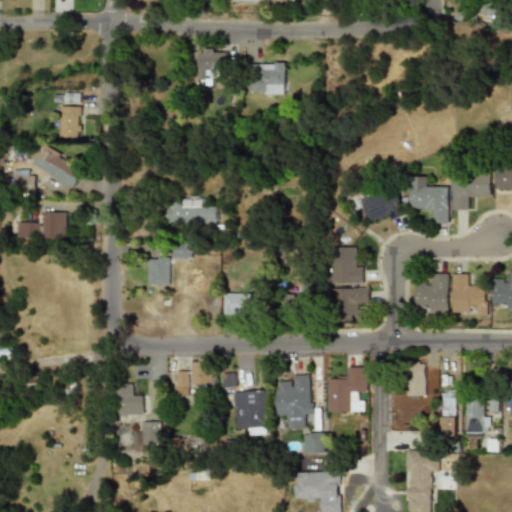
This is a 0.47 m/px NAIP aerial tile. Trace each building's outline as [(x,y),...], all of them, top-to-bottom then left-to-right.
[(224,48),(197,48),(197,79),(207,79),(207,71),(224,71),(224,48)] [(283,63),(250,63),(250,94),(283,94),(283,63)] [(61,137),(81,137),(81,105),(61,105),(61,137)] [(74,186),(84,166),(41,146),(32,166),(74,186)] [(511,165),(494,165),(494,192),(511,192),(511,165)] [(35,192),(35,169),(14,169),(14,192),(35,192)] [(490,173),(452,173),(452,210),(471,210),(471,198),(490,198),(490,173)] [(428,223),(448,223),(448,186),(428,186),(428,176),(409,176),(409,212),(428,212),(428,223)] [(359,198),(370,224),(398,212),(387,187),(359,198)] [(167,224),(216,224),(216,203),(167,203),(167,224)] [(44,212),(44,238),(66,238),(66,212),(44,212)] [(40,239),(40,222),(18,222),(18,239),(40,239)] [(192,258),(191,245),(172,245),(173,258),(192,258)] [(331,247),(331,283),(363,283),(363,263),(354,263),(354,247),(331,247)] [(171,284),(171,257),(148,257),(148,284),(171,284)] [(511,309),(511,270),(504,270),(504,280),(491,280),(491,302),(500,302),(500,309),(511,309)] [(452,311),(485,311),(485,282),(465,282),(465,272),(452,272),(452,311)] [(415,282),(415,302),(425,303),(425,311),(447,311),(448,273),(435,273),(435,282),(415,282)] [(361,316),(361,309),(369,309),(369,287),(331,287),(331,316),(361,316)] [(224,315),(251,315),(251,292),(224,292),(224,315)] [(13,346),(0,346),(0,358),(14,358),(13,346)] [(213,360),(191,360),(191,384),(213,384),(213,360)] [(407,396),(425,396),(425,363),(407,363),(407,396)] [(328,377),(328,412),(366,412),(366,367),(348,367),(348,377),(328,377)] [(176,390),(189,390),(189,371),(176,371),(176,390)] [(233,373),(221,373),(222,386),(234,385),(233,373)] [(276,385),(276,418),(287,418),(288,428),(305,428),(304,417),(312,417),(311,374),(287,375),(287,384),(276,385)] [(133,384),(117,384),(117,415),(142,415),(142,394),(133,394),(133,384)] [(234,426),(245,426),(246,435),(266,434),(264,390),(232,391),(234,426)] [(441,436),(455,436),(455,390),(441,390),(441,436)] [(488,433),(488,399),(465,399),(465,433),(488,433)] [(156,422),(140,422),(140,432),(134,432),(134,452),(156,452),(156,422)] [(302,433),(302,453),(324,453),(324,433),(302,433)] [(430,450),(406,449),(405,511),(429,511),(430,472),(438,472),(439,456),(430,456),(430,450)] [(320,511),(339,511),(339,472),(295,472),(296,499),(320,499),(320,511)]
